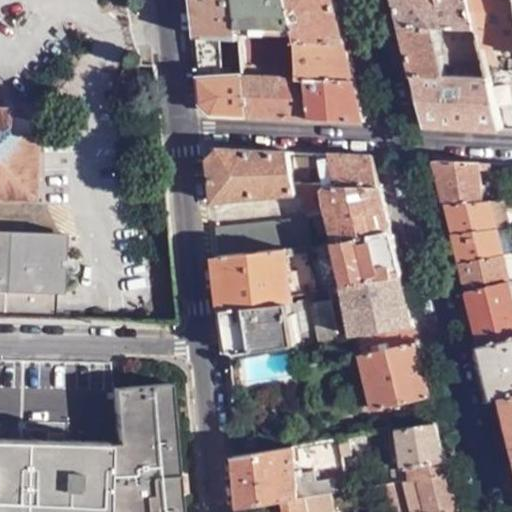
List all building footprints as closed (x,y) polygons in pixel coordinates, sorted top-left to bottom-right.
[(242,38),(237,0),(191,0),(195,37),(214,38),(242,38)] [(298,39),(289,0),(237,0),(242,38),(244,56),(245,62),(261,63),(304,65),(298,39)] [(335,0),(289,0),(298,39),(346,40),(335,0)] [(397,0),(402,21),(475,24),(469,0),(397,0)] [(511,0),(469,0),(475,24),(480,42),(511,43),(511,0)] [(402,21),(414,71),(488,73),(480,42),(475,24),(402,21)] [(244,56),(242,38),(214,38),(216,55),(244,56)] [(346,40),(298,39),(304,65),(307,77),(356,79),(346,40)] [(316,118),(307,77),(262,75),(261,63),(245,62),(246,75),(251,114),(316,118)] [(511,69),(501,71),(505,124),(511,123),(511,69)] [(488,73),(414,71),(427,122),(503,126),(488,73)] [(246,75),(198,74),(200,101),(213,112),(251,114),(246,75)] [(356,79),(307,77),(316,118),(367,121),(356,79)] [(11,106),(0,106),(0,115),(8,122),(13,120),(11,106)] [(0,196),(32,197),(36,181),(37,156),(29,136),(18,138),(9,129),(13,124),(13,120),(8,122),(0,115),(0,196)] [(297,179),(291,149),(220,145),(211,152),(207,158),(211,201),(295,192),(294,182),(297,182),(297,179)] [(376,154),(330,151),(329,169),(323,168),(322,181),(383,183),(376,154)] [(435,159),(446,205),(485,202),(481,161),(435,159)] [(383,183),(322,181),(297,179),(297,182),(303,209),(327,204),(335,239),(394,230),(383,183)] [(494,202),(499,227),(511,225),(506,201),(494,202)] [(485,202),(446,205),(452,232),(499,227),(494,202),(485,202)] [(304,214),(214,227),(217,255),(285,246),(307,242),(310,242),(304,214)] [(511,225),(499,227),(506,256),(511,255),(511,225)] [(499,227),(452,232),(460,262),(506,256),(499,227)] [(405,274),(394,230),(335,239),(345,283),(405,274)] [(0,315),(55,317),(59,236),(0,234),(0,315)] [(327,255),(324,240),(310,242),(307,242),(316,288),(327,286),(321,257),(327,255)] [(285,246),(217,255),(223,311),(287,300),(290,300),(289,292),(285,246)] [(511,281),(506,256),(460,262),(467,291),(511,281)] [(417,324),(405,274),(345,283),(344,283),(355,333),(360,333),(387,328),(417,324)] [(511,281),(467,291),(481,348),(511,340),(511,281)] [(314,299),(321,340),(339,336),(332,296),(314,299)] [(223,311),(228,356),(292,345),(287,300),(223,311)] [(433,393),(417,324),(387,328),(391,347),(365,353),(376,407),(433,393)] [(391,347),(387,328),(360,333),(365,353),(391,347)] [(511,340),(481,348),(493,399),(504,396),(511,393),(511,340)] [(193,511),(190,467),(183,381),(132,389),(126,390),(128,444),(134,511),(193,511)] [(448,457),(439,419),(400,426),(408,464),(448,457)] [(0,511),(48,511),(49,441),(6,440),(0,439),(0,511)] [(49,441),(48,511),(134,511),(128,444),(89,443),(49,441)] [(295,470),(290,446),(238,455),(234,456),(238,508),(274,501),(313,494),(336,490),(346,488),(344,476),(315,481),(313,471),(303,473),(301,469),(295,470)] [(460,505),(448,457),(408,464),(397,467),(399,479),(387,481),(395,511),(420,511),(432,510),(460,505)] [(339,511),(336,490),(313,494),(314,511),(339,511)] [(314,511),(313,494),(274,501),(275,511),(314,511)]
